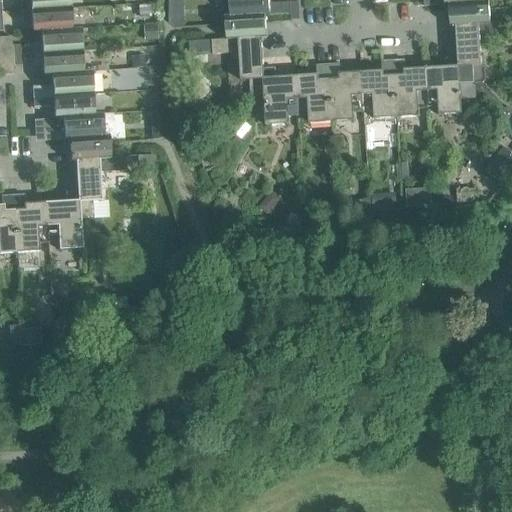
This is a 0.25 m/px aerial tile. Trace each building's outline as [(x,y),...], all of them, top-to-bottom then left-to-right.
[(26,0),(19,0),(20,11),(69,8),(68,0),(26,0)] [(182,0),(168,0),(169,24),(174,28),(184,27),(182,0)] [(228,0),(230,17),(265,15),(265,17),(290,15),(289,3),(269,4),(268,0),(228,0)] [(451,27),(454,27),(491,24),(491,23),(490,13),(489,1),(484,1),(450,4),(450,5),(450,16),(451,27)] [(298,2),(289,3),(290,15),(290,20),(299,20),(298,2)] [(149,6),(137,6),(138,18),(149,18),(149,6)] [(31,33),(39,33),(39,32),(71,30),(69,8),(20,11),(21,22),(30,22),(31,33)] [(226,30),(227,40),(227,41),(260,39),(267,38),(266,28),(265,17),(265,15),(225,17),(226,30)] [(454,27),(456,58),(457,58),(459,85),(460,85),(473,84),(472,67),(481,67),(479,38),(506,37),(506,32),(505,22),(491,23),(491,24),(454,27)] [(156,25),(142,26),(142,41),(157,41),(156,25)] [(30,44),(31,55),(80,52),(79,29),(71,30),(39,32),(39,33),(40,43),(30,44)] [(0,38),(0,47),(11,47),(10,38),(0,38)] [(251,98),(263,98),(264,97),(262,70),(260,39),(227,41),(227,40),(211,41),(212,55),(239,53),(241,82),(250,81),(251,98)] [(196,42),(188,42),(189,55),(197,54),(196,42)] [(19,46),(11,47),(12,66),(20,65),(19,46)] [(42,77),(50,76),(50,75),(82,73),(82,72),(80,52),(31,55),(32,66),(41,65),(42,77)] [(446,67),(425,69),(428,109),(438,108),(439,116),(462,114),(460,85),(459,85),(457,58),(456,58),(445,58),(446,67)] [(404,61),(392,62),(396,119),(419,117),(418,110),(428,109),(425,69),(404,70),(404,61)] [(381,72),(360,73),(363,113),(373,112),(374,120),(396,119),(392,62),(380,63),(381,72)] [(339,65),(327,66),(331,123),(353,121),(353,114),(363,113),(360,73),(339,74),(339,65)] [(0,66),(0,75),(12,75),(12,66),(0,66)] [(315,76),(295,77),(298,117),(308,116),(309,124),(331,123),(327,66),(315,67),(315,76)] [(264,97),(263,98),(266,127),(287,125),(293,133),(299,133),(299,129),(298,129),(298,117),(295,77),(275,78),(274,69),(262,70),(264,97)] [(31,87),(31,98),(91,94),(90,72),(82,72),(82,73),(50,75),(50,76),(51,86),(31,87)] [(53,120),(61,119),(61,118),(93,116),(93,115),(91,94),(31,98),(32,109),(52,108),(53,120)] [(42,142),(68,140),(68,138),(102,136),(101,114),(93,115),(93,116),(61,118),(61,119),(62,129),(42,130),(42,142)] [(68,138),(68,140),(69,154),(108,152),(107,136),(102,136),(68,138)] [(75,181),(76,193),(77,193),(78,220),(79,220),(92,219),(91,202),(100,201),(99,180),(98,173),(125,172),(124,157),(109,158),(108,152),(69,154),(69,162),(74,161),(75,181)] [(152,156),(138,157),(138,166),(153,165),(152,156)] [(412,190),(405,190),(406,209),(413,208),(412,190)] [(65,202),(45,204),(47,244),(57,243),(58,251),(81,249),(79,220),(78,220),(77,193),(76,193),(64,193),(65,202)] [(24,196),(12,197),(15,253),(38,252),(37,244),(47,244),(45,204),(24,205),(24,196)] [(0,206),(0,254),(15,253),(12,197),(0,197),(0,198),(1,206),(0,206)] [(395,199),(373,200),(374,208),(396,206),(395,199)] [(318,201),(305,201),(306,214),(319,214),(318,201)] [(369,201),(353,202),(354,211),(369,210),(369,201)] [(144,273),(137,282),(144,288),(151,279),(144,273)] [(18,326),(8,327),(9,340),(19,339),(19,331),(18,326)] [(40,329),(19,331),(19,339),(20,347),(41,346),(40,329)]
